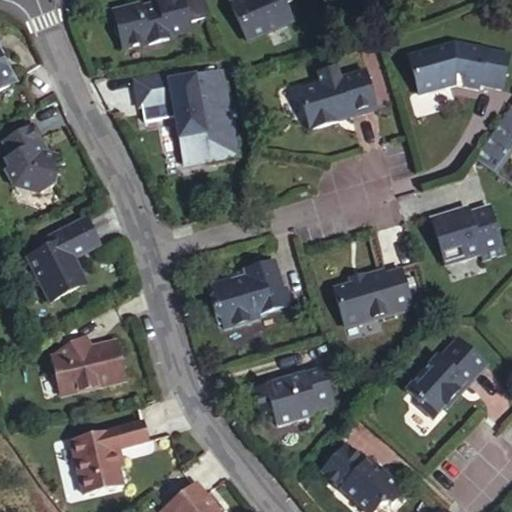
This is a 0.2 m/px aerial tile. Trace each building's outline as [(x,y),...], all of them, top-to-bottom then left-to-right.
[(110,12),(113,23),(111,23),(111,28),(111,33),(114,37),(116,39),(117,39),(121,49),(145,42),(146,44),(166,38),(166,36),(183,32),(180,23),(186,21),(180,0),(154,0),(156,7),(153,8),(147,4),(137,7),(136,4),(110,12)] [(236,0),(228,4),(244,40),(289,21),(281,3),(288,0),(236,0)] [(186,21),(180,23),(183,32),(189,30),(186,21)] [(451,42),(404,55),(416,95),(452,85),(476,90),(477,85),(499,90),(506,53),(451,42)] [(0,87),(9,83),(0,66),(0,87)] [(336,78),(333,69),(314,75),(316,84),(295,91),(307,130),(375,110),(362,70),(336,78)] [(213,91),(210,72),(167,80),(179,155),(212,148),(203,93),(213,91)] [(511,99),(498,117),(511,127),(511,99)] [(511,138),(511,127),(498,117),(469,154),(489,169),(511,138)] [(29,124),(0,140),(0,148),(5,157),(0,159),(0,162),(3,167),(1,169),(10,185),(34,191),(50,182),(52,173),(46,171),(51,155),(45,153),(36,151),(32,143),(37,139),(29,124)] [(45,153),(37,139),(32,143),(36,151),(45,153)] [(455,208),(427,218),(439,252),(457,246),(460,255),(477,249),(480,256),(500,249),(484,204),(457,214),(455,208)] [(95,244),(79,214),(35,237),(40,247),(22,256),(46,303),(82,284),(73,267),(68,265),(65,259),(95,244)] [(457,246),(439,252),(442,262),(460,255),(457,246)] [(218,320),(221,329),(257,319),(256,315),(285,307),(284,304),(288,303),(284,290),(280,291),(272,261),(240,270),(241,275),(228,279),(208,285),(211,294),(207,300),(212,316),(218,320)] [(409,305),(398,269),(382,273),(381,269),(362,275),(362,277),(357,278),(356,281),(346,284),(330,288),(341,326),(358,321),(359,324),(394,314),(393,310),(409,305)] [(241,275),(240,270),(226,274),(228,279),(241,275)] [(362,277),(362,275),(345,280),(346,284),(356,281),(357,278),(362,277)] [(409,305),(393,310),(394,314),(411,309),(409,305)] [(430,366),(455,338),(453,337),(435,357),(432,355),(426,362),(430,366)] [(430,366),(426,362),(401,390),(416,404),(414,406),(430,420),(442,407),(445,409),(460,392),(457,390),(464,383),(466,385),(484,365),(455,338),(430,366)] [(89,351),(80,339),(52,354),(54,359),(48,361),(58,396),(124,382),(114,342),(97,347),(97,349),(89,351)] [(319,368),(280,379),(282,383),(265,387),(251,392),(256,415),(267,412),(271,427),(308,417),(311,410),(330,405),(319,368)] [(280,379),(264,384),(265,387),(282,383),(280,379)] [(460,392),(466,385),(464,383),(457,390),(460,392)] [(108,431),(69,440),(82,493),(122,483),(108,431)] [(362,461),(343,443),(317,471),(361,511),(368,511),(376,503),(383,503),(387,506),(402,490),(379,470),(376,473),(362,461)] [(365,457),(362,461),(376,473),(379,470),(365,457)] [(192,484),(159,510),(160,511),(218,511),(203,494),(201,495),(192,484)]
